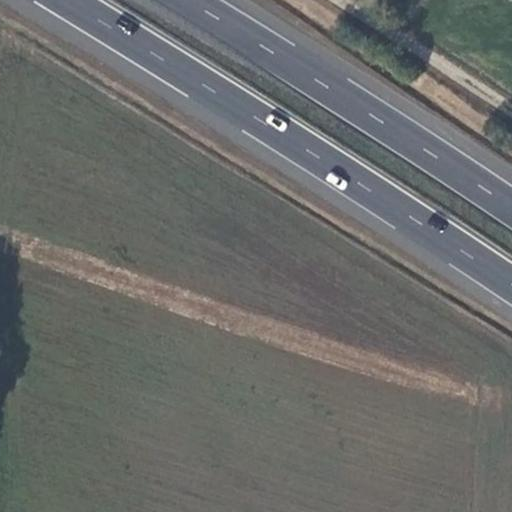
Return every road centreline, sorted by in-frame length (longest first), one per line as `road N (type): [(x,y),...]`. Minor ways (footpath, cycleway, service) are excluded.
road 1 (trunk): [(58,0),(344,175),(511,290)]
road 2 (trunk): [(511,214),(176,0)]
road 3 (track): [(331,0),(511,114)]
